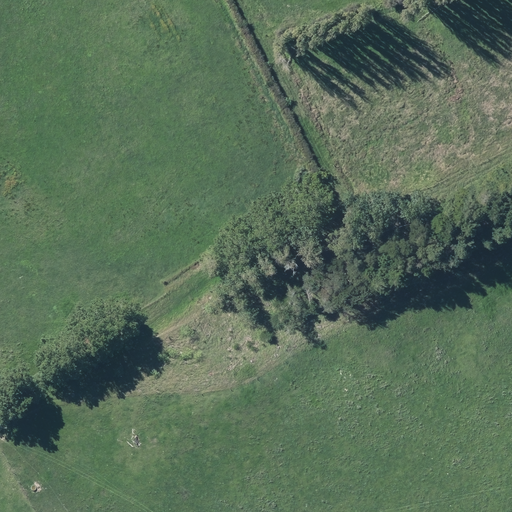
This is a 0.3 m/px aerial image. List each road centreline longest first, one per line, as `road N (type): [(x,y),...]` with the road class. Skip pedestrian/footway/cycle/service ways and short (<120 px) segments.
road 1 (track): [(0,401),(50,360),(298,227)]
road 2 (track): [(240,0),(294,109)]
